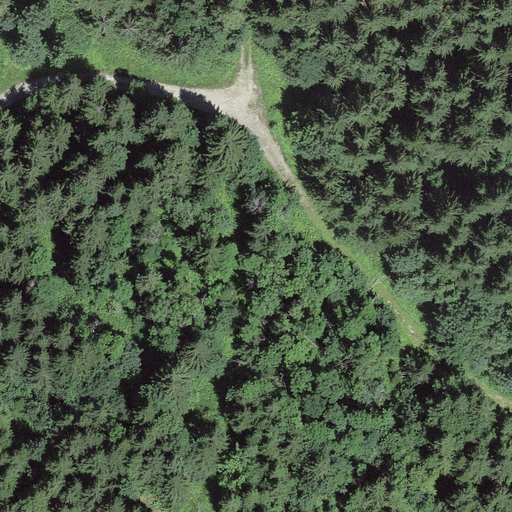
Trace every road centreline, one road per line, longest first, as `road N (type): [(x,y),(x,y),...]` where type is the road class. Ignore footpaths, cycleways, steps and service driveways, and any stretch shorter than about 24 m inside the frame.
road 1 (track): [(0,105),(52,82),(89,80),(157,87),(254,122),(324,230),(421,344),(511,411)]
road 2 (track): [(182,94),(215,170),(244,300),(217,511)]
road 3 (track): [(254,122),(240,0)]
